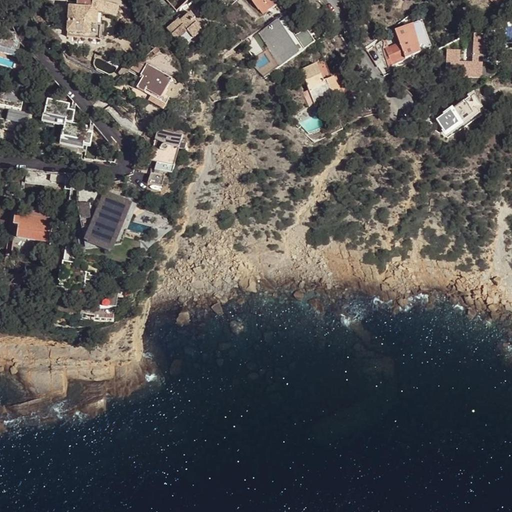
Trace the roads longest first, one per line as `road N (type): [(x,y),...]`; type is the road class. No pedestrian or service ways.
road 1 (residential): [(13,0),(20,25),(120,140),(123,159),(115,171),(0,159)]
road 2 (residential): [(400,109),(330,0)]
